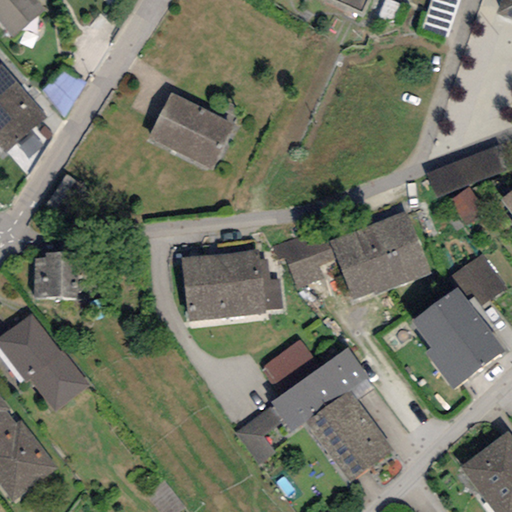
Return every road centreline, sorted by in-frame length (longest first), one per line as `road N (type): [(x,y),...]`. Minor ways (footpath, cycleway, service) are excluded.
road 1 (residential): [(16,235),(44,248),(278,225),(511,132)]
road 2 (residential): [(16,235),(155,0)]
road 3 (residential): [(378,511),(511,385)]
